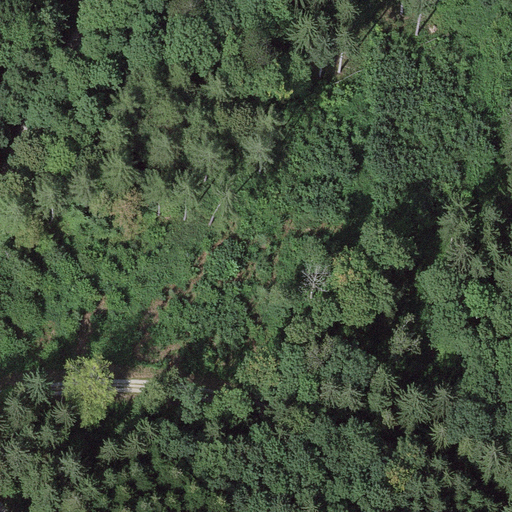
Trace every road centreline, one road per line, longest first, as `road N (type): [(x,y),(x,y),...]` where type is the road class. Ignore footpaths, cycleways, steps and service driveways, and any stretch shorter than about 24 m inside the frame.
road 1 (track): [(0,400),(54,389),(189,390),(410,457),(511,508)]
road 2 (track): [(116,0),(33,135),(0,208)]
